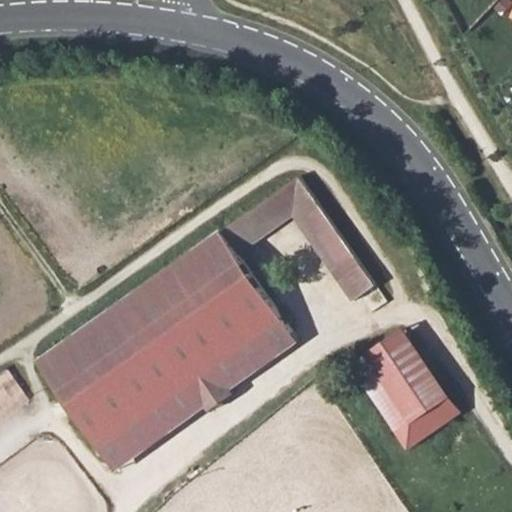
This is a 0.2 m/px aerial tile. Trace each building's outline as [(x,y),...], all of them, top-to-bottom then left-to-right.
[(221,231),(40,360),(115,471),(207,406),(212,414),(215,418),(240,401),(237,397),(231,389),(297,342),(240,260),(236,254),(298,211),(336,265),(353,253),(299,176),(221,231)] [(298,211),(236,254),(240,260),(296,220),(330,269),(354,302),(376,286),(353,253),(336,265),(298,211)] [(401,330),(347,367),(404,449),(457,412),(401,330)] [(303,350),(297,342),(231,389),(237,397),(303,350)] [(4,370),(0,373),(0,418),(25,400),(4,370)] [(207,406),(115,471),(120,480),(212,414),(207,406)]
